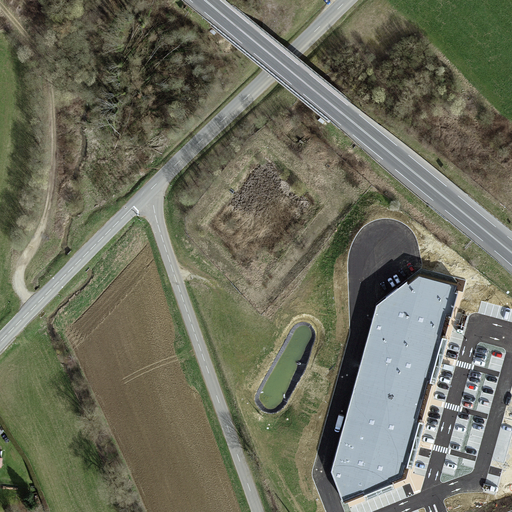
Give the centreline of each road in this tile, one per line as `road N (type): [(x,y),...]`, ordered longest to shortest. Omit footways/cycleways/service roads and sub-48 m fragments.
road 1 (trunk): [(511,253),(218,12)]
road 2 (tertiary): [(149,194),(259,511)]
road 3 (track): [(0,3),(43,57),(50,96),(51,188),(18,273),(34,308)]
road 4 (tertiary): [(149,194),(343,0)]
road 5 (tertiary): [(0,343),(149,194)]
